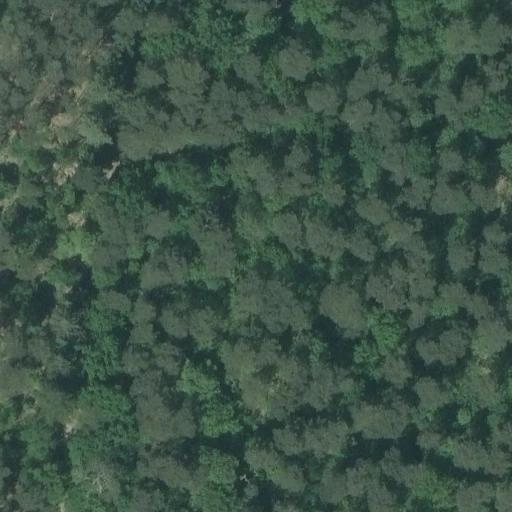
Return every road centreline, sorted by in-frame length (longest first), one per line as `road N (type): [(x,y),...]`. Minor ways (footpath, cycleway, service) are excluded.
road 1 (track): [(107,170),(511,134)]
road 2 (track): [(0,284),(85,288),(143,0)]
road 3 (track): [(62,511),(85,288)]
